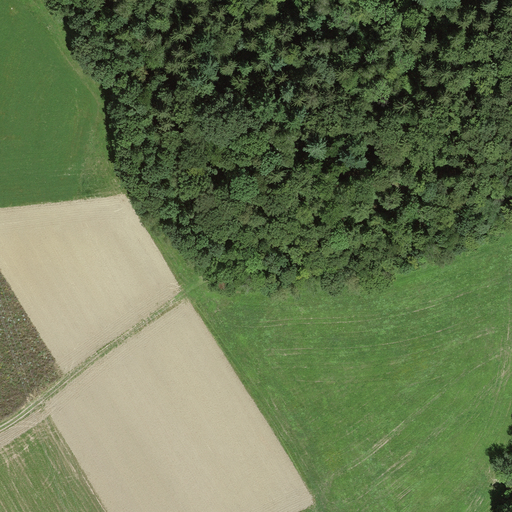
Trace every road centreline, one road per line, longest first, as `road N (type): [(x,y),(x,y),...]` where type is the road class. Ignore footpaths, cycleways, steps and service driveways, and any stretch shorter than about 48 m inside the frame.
road 1 (track): [(107,0),(155,56),(207,99),(363,176),(449,196),(511,195)]
road 2 (track): [(0,432),(186,291)]
